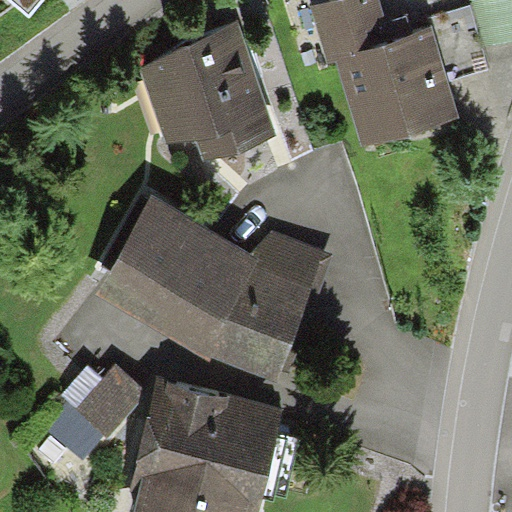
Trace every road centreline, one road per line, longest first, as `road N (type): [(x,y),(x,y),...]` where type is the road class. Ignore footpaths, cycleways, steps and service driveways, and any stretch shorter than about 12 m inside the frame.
road 1 (residential): [(471,511),(511,282)]
road 2 (residential): [(0,80),(115,0)]
